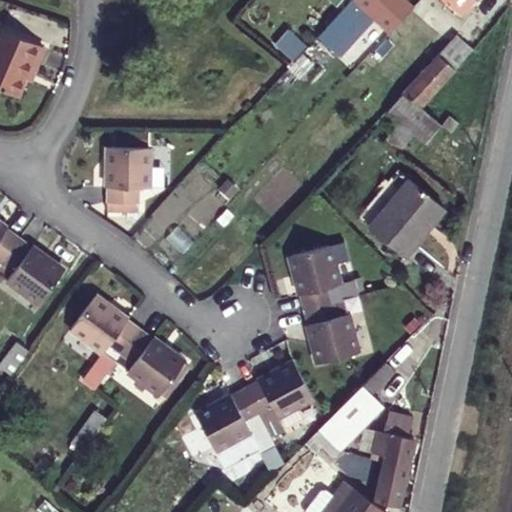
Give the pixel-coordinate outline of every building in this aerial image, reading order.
[(386,34),(407,11),(396,0),(352,0),(286,72),(273,87),(290,103),(367,16),(386,34)] [(419,20),(407,11),(386,34),(397,44),(419,20)] [(32,65),(36,67),(44,52),(2,31),(0,34),(0,92),(15,100),(32,65)] [(429,43),(441,54),(452,43),(440,31),(429,43)] [(386,34),(353,70),(363,81),(397,44),(386,34)] [(440,87),(456,70),(441,54),(424,72),(440,87)] [(428,143),(442,126),(422,106),(440,87),(424,72),(391,108),(397,113),(401,117),(416,131),(428,143)] [(401,117),(385,133),(400,147),(416,131),(401,117)] [(449,119),(442,126),(452,135),(459,128),(449,119)] [(143,192),(151,192),(151,151),(110,151),(111,205),(142,206),(143,192)] [(353,211),(364,221),(408,176),(397,166),(353,211)] [(408,176),(364,221),(397,253),(441,208),(408,176)] [(0,263),(18,240),(0,227),(0,263)] [(18,240),(0,263),(0,267),(9,276),(4,283),(35,307),(61,274),(18,240)] [(289,258),(303,312),(334,303),(330,289),(339,288),(329,248),(289,258)] [(107,345),(119,355),(139,328),(95,294),(69,328),(102,352),(107,345)] [(334,303),(303,312),(317,368),(357,357),(347,318),(338,321),(334,303)] [(139,328),(119,355),(131,364),(126,371),(160,397),(185,363),(139,328)] [(0,361),(0,374),(4,378),(22,354),(11,346),(0,361)] [(276,417),(312,398),(293,362),(244,389),(259,416),(273,409),(276,417)] [(389,366),(360,395),(367,402),(397,374),(389,366)] [(245,424),(259,416),(244,389),(195,415),(214,451),(250,433),(245,424)] [(328,449),(339,460),(381,417),(360,395),(311,444),(321,455),(328,449)] [(385,432),(409,437),(413,417),(389,412),(385,432)] [(382,468),(375,502),(401,507),(415,438),(409,437),(385,432),(378,468),(382,468)] [(385,511),(349,482),(336,500),(330,495),(324,497),(312,511),(385,511)]
